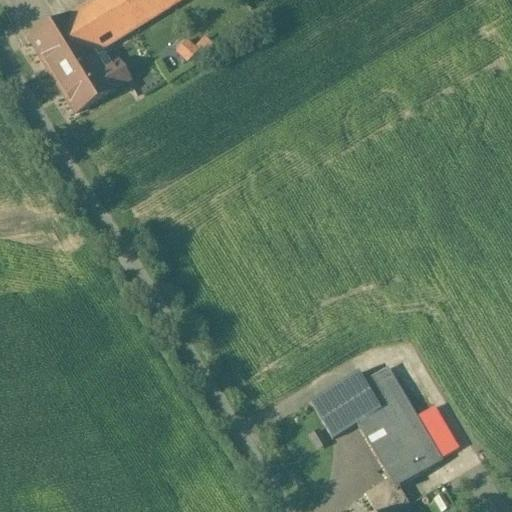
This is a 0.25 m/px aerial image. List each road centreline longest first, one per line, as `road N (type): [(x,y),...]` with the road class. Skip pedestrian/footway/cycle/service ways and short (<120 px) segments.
road 1 (unclassified): [(0,53),(282,511)]
road 2 (unknown): [(19,88),(196,0)]
